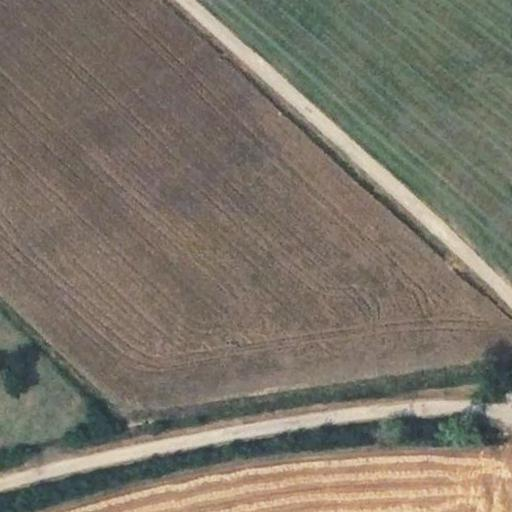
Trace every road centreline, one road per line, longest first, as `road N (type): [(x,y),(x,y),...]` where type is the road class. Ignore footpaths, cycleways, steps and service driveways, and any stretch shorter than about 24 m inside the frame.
road 1 (track): [(511,408),(457,404),(0,483)]
road 2 (track): [(511,303),(470,251),(184,0)]
